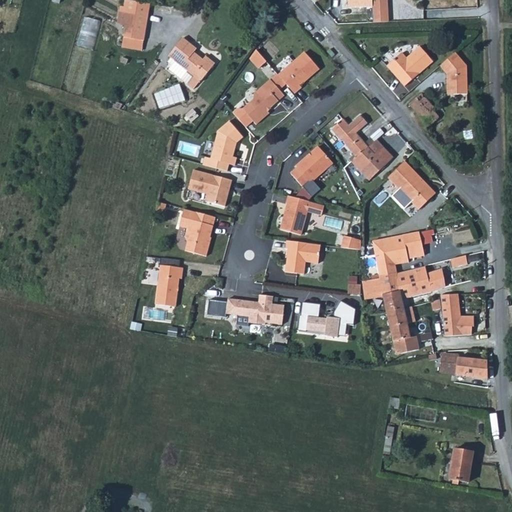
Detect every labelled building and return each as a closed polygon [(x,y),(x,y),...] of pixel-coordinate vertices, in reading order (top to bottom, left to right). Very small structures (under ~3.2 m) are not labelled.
[(117,10),(116,21),(125,23),(123,37),(143,40),(148,2),(134,0),(127,0),(126,11),(117,10)] [(372,6),(373,21),(381,21),(389,20),(388,11),(388,1),(372,1),(372,6)] [(96,51),(104,22),(86,17),(78,47),(96,51)] [(184,36),(169,55),(202,81),(217,62),(207,54),(204,58),(195,51),(198,48),(191,42),(184,36)] [(403,52),(387,65),(406,86),(434,61),(431,57),(420,46),(414,52),(407,58),(403,52)] [(294,59),(277,73),(293,91),(300,85),(298,83),(308,75),(318,67),(303,51),(294,59)] [(261,69),(269,63),(260,52),(252,58),(261,69)] [(455,52),(440,65),(447,73),(447,75),(447,88),(453,88),(453,93),(459,93),(466,93),(467,78),(467,65),(455,52)] [(267,87),(273,82),(269,77),(253,92),(253,97),(241,107),(236,106),(232,110),(240,120),(244,125),(251,119),(254,122),(268,111),(266,109),(270,105),(274,102),(277,99),(267,87)] [(283,94),(273,82),(267,87),(277,99),(283,94)] [(157,99),(164,113),(172,108),(172,109),(180,104),(181,105),(189,100),(180,85),(172,89),(172,90),(164,94),(165,95),(157,99)] [(426,88),(408,104),(427,126),(438,117),(432,110),(439,103),(426,88)] [(341,118),(329,129),(338,140),(340,139),(347,148),(353,156),(348,161),(366,181),(391,158),(381,147),(372,154),(349,128),(341,118)] [(200,162),(225,169),(227,162),(232,163),(233,159),(235,156),(230,154),(234,140),(241,135),(227,119),(215,129),(208,156),(203,154),(200,162)] [(296,167),(289,172),(301,185),(307,180),(308,181),(317,174),(326,166),(331,162),(317,145),(300,160),(294,165),(296,167)] [(414,173),(403,161),(386,177),(417,210),(434,195),(424,184),(414,173)] [(191,167),(186,187),(205,192),(203,199),(222,204),(224,198),(226,192),(229,178),(197,169),(191,167)] [(308,200),(286,194),(284,202),(285,202),(283,211),(280,219),(278,228),(298,234),(306,207),(308,200)] [(213,215),(181,206),(176,224),(185,226),(182,236),(184,239),(182,248),(203,254),(204,249),(206,242),(208,235),(207,235),(213,215)] [(374,263),(377,276),(395,273),(394,266),(410,263),(409,259),(416,257),(423,256),(417,232),(367,242),(367,246),(370,245),(371,248),(364,249),(364,255),(360,256),(361,262),(367,261),(367,264),(374,263)] [(341,234),(340,246),(359,249),(359,246),(355,246),(356,236),(341,234)] [(315,262),(318,243),(293,240),(284,239),(283,247),(286,247),(284,258),(282,270),(301,272),(303,260),(315,262)] [(453,260),(455,269),(471,265),(469,257),(453,260)] [(154,291),(153,302),(156,302),(173,304),(176,276),(179,276),(179,271),(180,265),(158,263),(154,291)] [(395,273),(377,276),(378,278),(361,282),(364,300),(382,296),(393,341),(408,338),(400,299),(424,294),(439,289),(443,288),(443,285),(440,269),(426,273),(424,266),(398,273),(395,273)] [(274,297),(259,295),(258,302),(228,299),(228,304),(211,301),(209,314),(238,317),(237,324),(248,326),(248,324),(265,326),(265,324),(282,326),(285,306),(273,305),(274,297)] [(472,327),(472,317),(458,317),(457,295),(439,295),(440,300),(443,326),(443,328),(443,332),(443,336),(470,335),(470,327),(472,327)] [(356,310),(341,302),(334,312),(335,318),(327,317),(327,319),(319,318),(321,305),(303,303),(299,332),(343,336),(346,334),(347,325),(353,325),(356,310)] [(447,373),(486,379),(486,375),(486,372),(485,360),(483,360),(456,357),(455,352),(440,353),(438,372),(447,373)] [(451,448),(446,479),(465,482),(467,466),(468,459),(469,452),(451,448)]
